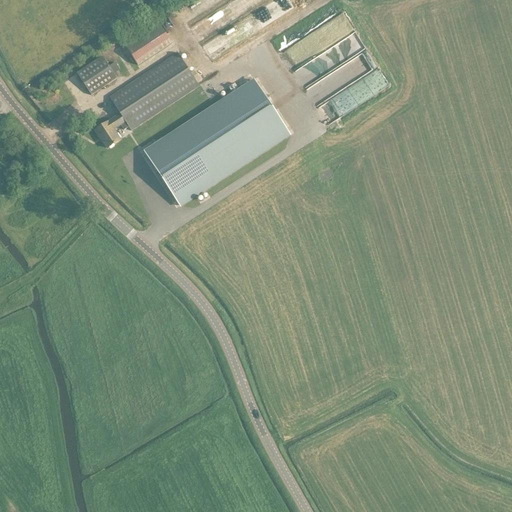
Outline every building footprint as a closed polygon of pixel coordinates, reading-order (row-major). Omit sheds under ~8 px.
[(316,53),(295,67),(301,75),(327,58),(320,48),(349,30),(339,14),(303,37),(310,48),(312,47),(316,53)] [(137,65),(171,42),(156,20),(122,42),(137,65)] [(366,49),(307,86),(319,104),(378,67),(366,49)] [(198,86),(192,78),(176,53),(108,97),(120,114),(108,122),(94,131),(102,142),(103,142),(107,148),(120,140),(114,130),(125,122),(130,130),(198,86)] [(76,73),(77,74),(91,95),(116,78),(102,56),(76,73)] [(109,65),(114,72),(120,68),(114,61),(109,65)] [(177,203),(287,133),(252,79),(142,150),(177,203)]
